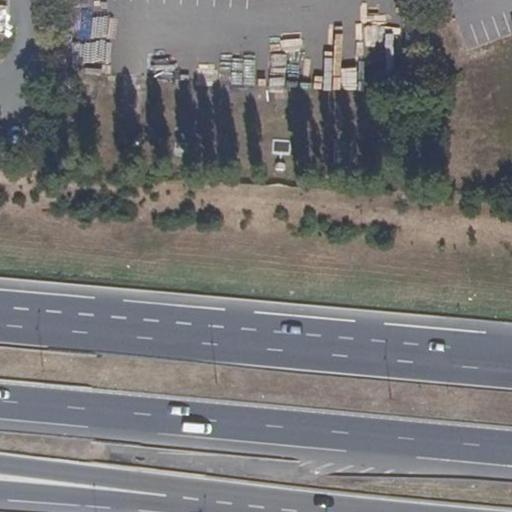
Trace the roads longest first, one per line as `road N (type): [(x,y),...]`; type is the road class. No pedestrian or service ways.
road 1 (trunk): [(511,362),(0,312)]
road 2 (trunk): [(0,399),(511,446)]
road 3 (unknown): [(364,0),(327,27),(264,36),(115,18)]
road 4 (trunk): [(146,492),(300,511)]
road 5 (trunk): [(0,471),(146,492)]
road 6 (trunk): [(0,489),(146,492)]
